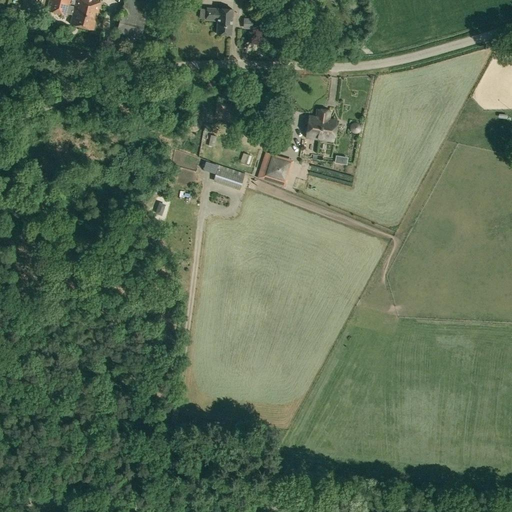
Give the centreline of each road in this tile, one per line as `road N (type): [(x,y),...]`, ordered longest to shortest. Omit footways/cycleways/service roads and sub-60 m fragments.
road 1 (unclassified): [(0,123),(150,70),(362,67),(511,28)]
road 2 (unclassified): [(0,499),(304,511)]
road 3 (track): [(150,70),(0,41)]
